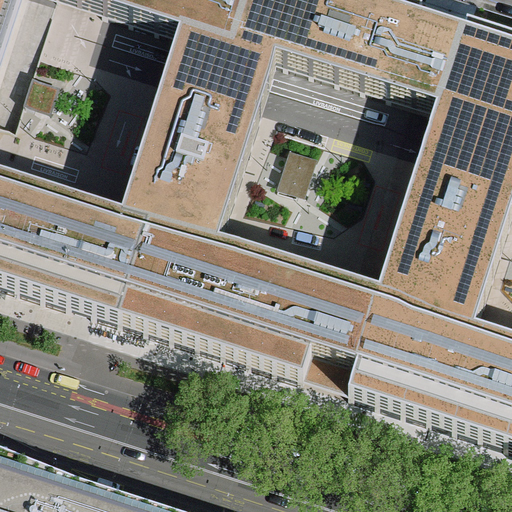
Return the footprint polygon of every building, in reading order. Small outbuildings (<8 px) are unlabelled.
[(0,0),(0,45),(14,0),(0,0)] [(46,0),(71,8),(179,43),(276,73),(415,119),(442,127),(471,35),(445,27),(361,0),(46,0)] [(387,306),(352,409),(511,460),(511,48),(471,35),(442,127),(431,163),(393,286),(387,306)] [(276,73),(179,43),(168,79),(128,201),(121,221),(219,252),(225,231),(264,110),(276,73)] [(318,171),(290,162),(278,202),(305,210),(318,171)] [(352,409),(387,306),(360,297),(219,252),(121,221),(0,183),(0,298),(327,401),(352,409)] [(74,511),(80,494),(0,467),(0,511),(74,511)] [(135,511),(80,494),(74,511),(135,511)]
